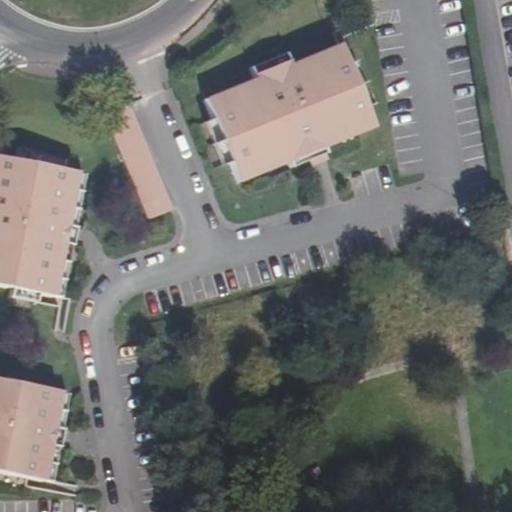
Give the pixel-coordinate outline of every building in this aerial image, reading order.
[(284,157),(287,164),(323,149),(320,142),(351,130),(354,137),(373,129),(366,110),(348,65),(340,45),(320,53),(323,62),(293,74),(289,65),(253,79),(257,88),(227,100),(224,91),(203,99),(211,121),(229,164),(237,184),(257,175),(254,168),(284,157)] [(293,74),(323,62),(320,53),(289,65),(293,74)] [(249,69),(253,79),(289,65),(285,55),(249,69)] [(355,62),(348,65),(366,110),(373,107),(355,62)] [(227,100),(257,88),(253,79),(224,91),(227,100)] [(105,117),(148,222),(172,212),(129,107),(105,117)] [(220,167),(229,164),(211,121),(203,124),(220,167)] [(351,130),(320,142),(323,149),(354,137),(351,130)] [(328,161),(323,149),(287,164),(290,171),(310,162),(312,168),(328,161)] [(36,157),(34,165),(62,171),(63,162),(36,157)] [(284,157),(254,168),(257,175),(287,164),(284,157)] [(52,298),(63,246),(66,227),(77,175),(77,174),(62,171),(34,165),(0,158),(0,287),(9,290),(37,296),(52,299),(52,298)] [(85,177),(77,175),(66,227),(75,229),(85,177)] [(75,229),(66,227),(63,246),(71,248),(74,248),(78,229),(75,229)] [(52,298),(60,299),(71,248),(63,246),(52,298)] [(35,305),(37,296),(9,290),(7,299),(35,305)] [(42,482),(49,448),(53,428),(59,394),(60,393),(0,380),(0,474),(41,483),(42,482)] [(68,396),(59,394),(53,428),(61,430),(68,396)] [(61,430),(53,428),(49,448),(57,450),(59,450),(64,430),(61,430)] [(42,482),(50,484),(57,450),(49,448),(42,482)]
